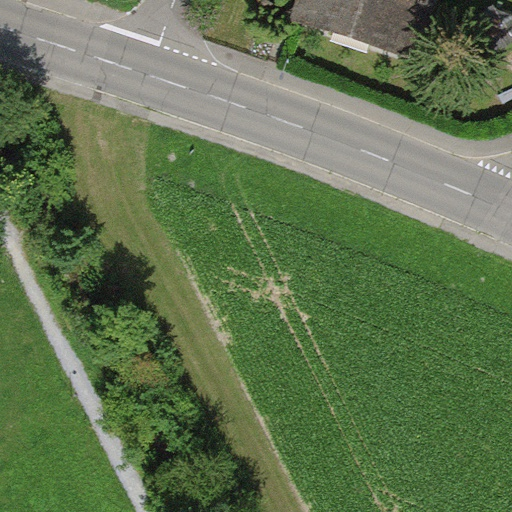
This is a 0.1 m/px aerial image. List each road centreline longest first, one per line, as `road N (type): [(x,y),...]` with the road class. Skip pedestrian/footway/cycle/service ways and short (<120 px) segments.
road 1 (tertiary): [(511,219),(372,158),(149,82)]
road 2 (tertiary): [(149,82),(0,34)]
